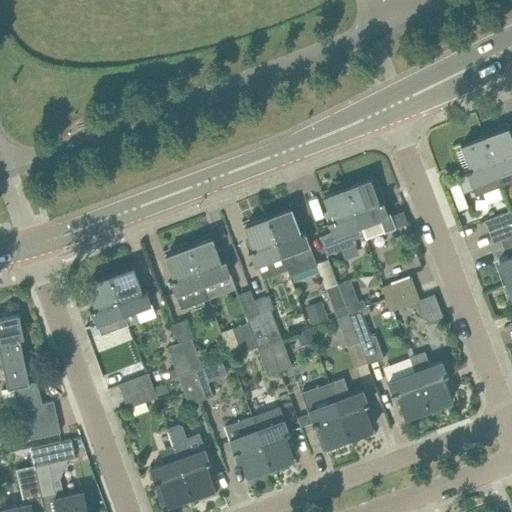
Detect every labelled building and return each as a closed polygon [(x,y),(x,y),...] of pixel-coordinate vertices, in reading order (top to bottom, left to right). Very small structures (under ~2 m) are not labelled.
[(511,137),(508,127),(506,121),(492,127),(494,132),(484,136),(498,173),(502,184),(510,181),(511,177),(511,137)] [(466,172),(467,171),(471,183),(498,173),(484,136),(461,145),(469,167),(465,169),(466,172)] [(346,188),(363,234),(365,238),(384,231),(395,227),(391,214),(390,212),(387,212),(384,202),(385,202),(384,199),(379,201),(370,179),(368,180),(346,188)] [(357,243),(355,237),(363,234),(346,188),(323,196),(325,200),(332,219),(327,220),(328,223),(331,232),(338,250),(357,243)] [(300,230),(292,208),(267,217),(281,253),(289,275),(318,264),(306,231),(305,229),(300,230)] [(511,215),(509,210),(503,212),(484,219),(493,243),(511,235),(511,215)] [(244,226),(246,230),(253,248),(248,250),(253,263),(281,253),(267,217),(244,226)] [(190,250),(208,299),(222,294),(237,289),(230,272),(227,261),(222,249),(217,250),(213,237),(189,246),(190,250)] [(193,305),(208,299),(190,250),(189,246),(165,255),(167,259),(174,277),(169,279),(170,282),(174,293),(180,309),(193,305)] [(511,248),(506,251),(508,255),(499,258),(508,282),(511,280),(511,248)] [(142,289),(133,267),(110,276),(127,323),(139,317),(137,310),(152,304),(146,288),(142,289)] [(415,286),(411,275),(381,286),(384,297),(415,286)] [(90,309),(91,311),(92,311),(101,334),(119,326),(127,323),(110,276),(86,285),(95,307),(90,309)] [(364,300),(359,302),(351,278),(337,283),(348,311),(361,306),(366,304),(364,300)] [(326,288),(336,315),(348,311),(337,283),(327,287),(326,288)] [(384,297),(389,309),(415,300),(421,315),(431,322),(443,317),(434,293),(419,298),(415,286),(384,297)] [(252,289),(251,289),(259,312),(269,340),(270,341),(282,336),(272,309),(275,308),(270,294),(256,299),(252,289)] [(359,342),(372,338),(361,306),(348,311),(359,342)] [(359,342),(348,311),(336,315),(347,346),(359,342)] [(230,356),(231,355),(258,346),(270,341),(269,340),(259,312),(246,317),(248,321),(233,327),(220,331),(226,346),(230,356)] [(2,389),(4,399),(9,398),(17,441),(41,435),(60,431),(53,400),(42,402),(37,380),(29,382),(19,338),(24,337),(19,313),(0,317),(0,355),(1,355),(8,387),(2,389)] [(281,370),(292,366),(282,336),(270,341),(281,370)] [(179,342),(189,370),(203,365),(192,337),(180,341),(179,342)] [(281,370),(270,341),(258,346),(268,375),(281,370)] [(179,342),(168,346),(176,368),(168,371),(170,377),(189,370),(179,342)] [(424,352),(409,358),(414,370),(428,407),(452,398),(444,376),(448,374),(447,371),(446,371),(442,360),(430,365),(424,352)] [(214,395),(203,365),(189,370),(195,386),(200,400),(214,395)] [(170,377),(172,382),(180,379),(190,404),(200,400),(195,386),(189,370),(170,377)] [(386,380),(392,395),(396,393),(405,416),(428,407),(414,370),(386,380)] [(157,396),(149,372),(119,383),(127,407),(157,396)] [(345,377),(329,382),(341,414),(346,427),(349,436),(373,427),(370,419),(365,405),(369,403),(368,400),(364,388),(350,393),(345,377)] [(341,414),(329,382),(301,392),(312,421),(313,424),(317,422),(326,444),(349,436),(346,427),(341,414)] [(255,415),(252,416),(260,437),(270,465),(294,456),(285,434),(290,432),(282,409),(256,418),(255,415)] [(225,426),(229,438),(235,452),(238,451),(247,474),(270,465),(260,437),(252,416),(225,426)] [(183,428),(178,426),(167,430),(173,447),(191,494),(215,486),(206,463),(211,461),(201,434),(187,439),(183,428)] [(71,438),(51,442),(29,446),(33,464),(40,491),(54,488),(48,462),(75,456),(71,438)] [(154,482),(159,481),(167,503),(191,494),(173,447),(160,452),(164,463),(150,468),(154,479),(153,479),(154,482)] [(40,491),(33,464),(20,467),(26,494),(40,491)] [(57,511),(87,511),(83,490),(54,496),(57,511)] [(32,511),(30,502),(1,508),(2,511),(32,511)]
